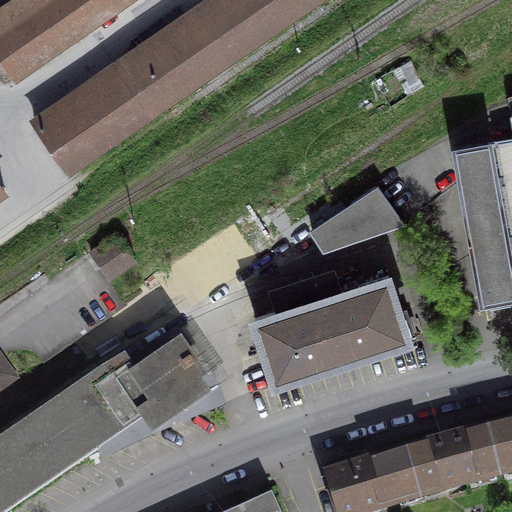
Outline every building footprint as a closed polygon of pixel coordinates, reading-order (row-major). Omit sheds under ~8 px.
[(125,0),(7,0),(0,5),(0,83),(13,75),(14,77),(125,0)] [(199,0),(30,117),(69,175),(322,0),(199,0)] [(483,298),(511,292),(511,93),(509,95),(511,110),(511,136),(456,147),(456,149),(462,179),(483,298)] [(462,179),(456,149),(450,148),(382,197),(399,220),(407,231),(433,212),(427,204),(462,179)] [(382,197),(375,188),(314,229),(325,247),(399,220),(382,197)] [(135,260),(116,234),(90,251),(109,278),(135,260)] [(275,381),(408,337),(388,274),(255,317),(275,381)] [(91,384),(0,446),(0,511),(5,511),(82,459),(98,448),(105,457),(156,432),(211,409),(186,372),(199,363),(185,344),(133,379),(123,363),(91,384)] [(0,388),(15,379),(0,358),(0,388)] [(498,475),(511,471),(511,422),(487,428),(498,475)] [(498,475),(487,428),(453,438),(453,436),(439,440),(439,442),(406,451),(419,497),(498,475)] [(419,497),(406,451),(373,461),(372,459),(358,463),(359,466),(325,476),(336,511),(371,511),(381,509),(419,497)] [(278,511),(271,495),(233,511),(278,511)]
